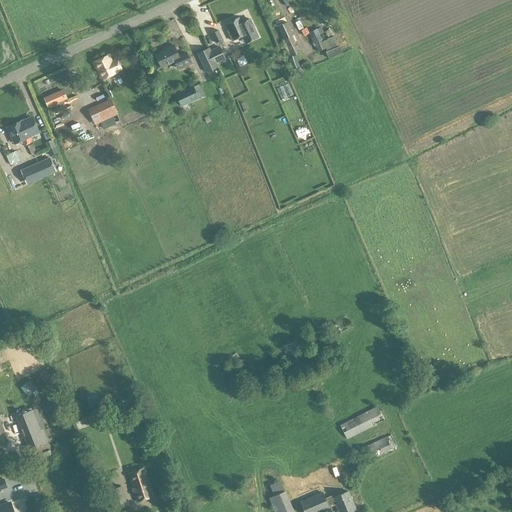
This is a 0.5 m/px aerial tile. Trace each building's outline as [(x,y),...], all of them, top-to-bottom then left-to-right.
[(293,35),(287,22),(284,17),(275,22),(277,27),(284,39),(293,35)] [(232,41),(243,36),(246,43),(259,37),(251,19),(242,23),(240,18),(226,24),(229,30),(227,31),(232,41)] [(224,41),(219,30),(211,33),(215,43),(221,41),(221,43),(224,41)] [(318,31),(310,35),(319,53),(328,48),(329,50),(339,48),(337,41),(327,43),(326,41),(323,42),(318,31)] [(298,45),(293,35),(284,39),(292,57),(300,53),(297,45),(298,45)] [(173,45),(167,48),(167,49),(156,55),(162,68),(175,62),(178,68),(191,63),(186,52),(178,56),(173,45)] [(219,46),(210,51),(216,64),(226,59),(219,46)] [(216,64),(210,51),(209,48),(197,54),(206,73),(218,67),(216,64)] [(277,52),(269,55),(272,61),(279,57),(277,52)] [(109,56),(94,63),(102,79),(117,72),(122,69),(117,60),(111,62),(109,56)] [(162,81),(148,83),(150,97),(164,95),(162,81)] [(193,86),(175,94),(181,107),(199,99),(199,98),(205,95),(202,89),(196,91),(193,86)] [(44,98),(48,107),(67,99),(63,89),(44,98)] [(95,123),(117,113),(111,100),(89,110),(90,110),(95,123)] [(32,117),(20,122),(8,128),(15,144),(25,139),(28,145),(32,143),(30,137),(39,133),(32,117)] [(52,140),(45,143),(51,156),(58,153),(52,140)] [(16,151),(6,156),(11,165),(21,161),(16,151)] [(56,171),(50,159),(23,171),(28,184),(56,171)] [(326,330),(347,320),(344,314),(323,324),(326,330)] [(286,339),(279,342),(285,357),(291,355),(286,339)] [(230,361),(238,356),(232,347),(224,353),(230,361)] [(113,416),(127,412),(124,402),(110,405),(113,416)] [(347,439),(384,420),(377,407),(340,425),(347,439)] [(82,424),(108,417),(105,408),(80,415),(82,424)] [(34,415),(20,421),(29,441),(42,435),(34,415)] [(0,419),(0,444),(9,441),(0,419)] [(355,443),(361,456),(394,442),(389,429),(355,443)] [(45,456),(46,463),(66,459),(64,452),(45,456)] [(153,496),(147,476),(144,468),(128,473),(137,501),(153,496)] [(269,498),(274,511),(294,511),(285,491),(280,481),(270,485),(274,496),(269,498)] [(120,486),(108,490),(114,509),(126,505),(120,486)] [(303,511),(318,511),(330,507),(323,491),(299,501),(303,511)] [(348,491),(333,497),(339,511),(348,511),(356,509),(348,491)] [(13,511),(10,503),(0,506),(0,511),(13,511)]
